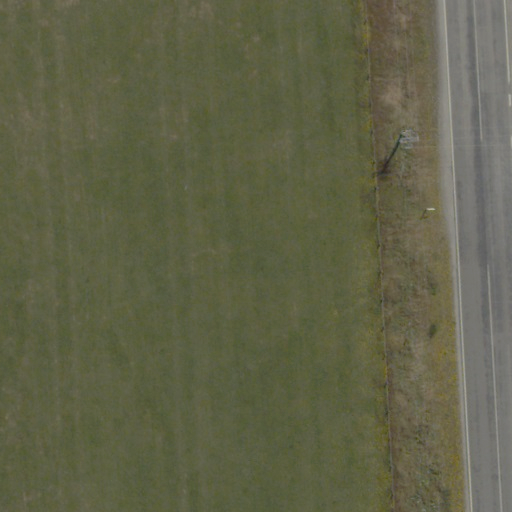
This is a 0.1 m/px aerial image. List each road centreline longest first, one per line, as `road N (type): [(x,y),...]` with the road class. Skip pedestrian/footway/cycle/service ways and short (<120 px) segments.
road 1 (tertiary): [(485,212),(501,511)]
road 2 (tertiary): [(473,0),(485,212)]
